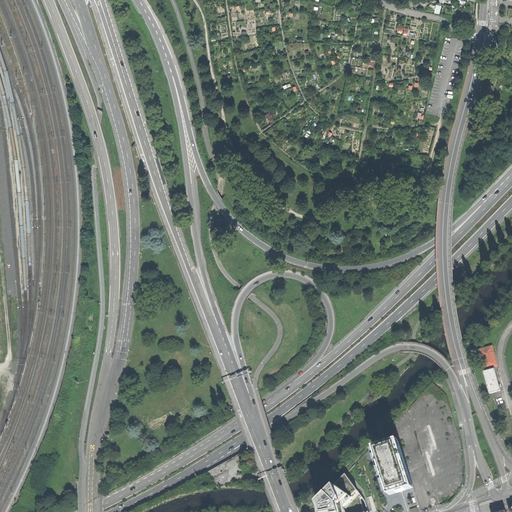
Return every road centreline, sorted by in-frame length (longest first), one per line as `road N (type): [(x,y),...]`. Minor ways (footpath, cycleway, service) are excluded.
road 1 (trunk): [(511,173),(452,228),(404,258),(347,269),(284,257),(234,223),(206,183),(167,56),(136,0)]
road 2 (trunk): [(48,0),(102,149),(115,229),(115,299),(97,435)]
road 3 (primary): [(229,446),(381,330),(511,201)]
road 4 (unclassified): [(458,359),(440,239),(483,0)]
road 5 (secondary): [(105,82),(130,183),(132,258),(121,352),(97,435)]
road 6 (trunk): [(219,336),(174,97),(135,0)]
road 7 (secondary): [(219,336),(116,44)]
road 8 (primary): [(511,178),(372,320),(291,388)]
road 9 (trunk): [(244,395),(237,305),(271,274),(313,285),(331,318),(322,352),(291,388)]
road 10 (trunk): [(229,446),(400,347),(443,362),(462,395)]
road 11 (trunk): [(291,388),(178,464),(87,511)]
road 12 (trunk): [(115,511),(229,446)]
road 13 (track): [(0,241),(9,349),(0,365)]
road 14 (primary): [(287,511),(244,395)]
